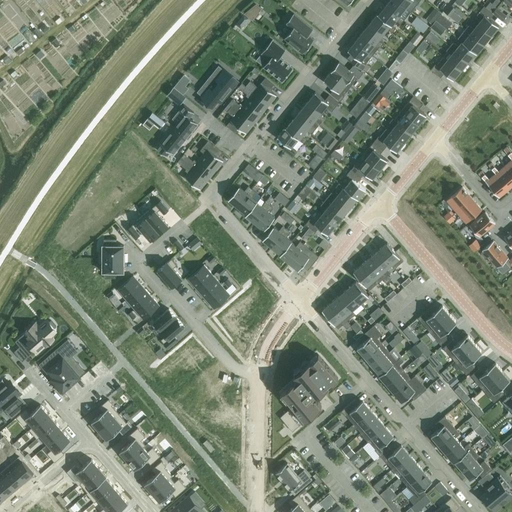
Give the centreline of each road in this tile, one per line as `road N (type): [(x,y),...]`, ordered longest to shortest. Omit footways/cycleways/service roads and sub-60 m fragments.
road 1 (residential): [(299,299),(477,511)]
road 2 (residential): [(243,153),(372,0)]
road 3 (residential): [(165,241),(141,261),(226,357),(258,375)]
road 4 (residential): [(382,205),(511,352)]
road 5 (residential): [(299,299),(210,195),(243,153)]
road 6 (residential): [(258,375),(255,511)]
road 7 (residential): [(382,205),(299,299)]
road 8 (track): [(98,0),(0,76)]
